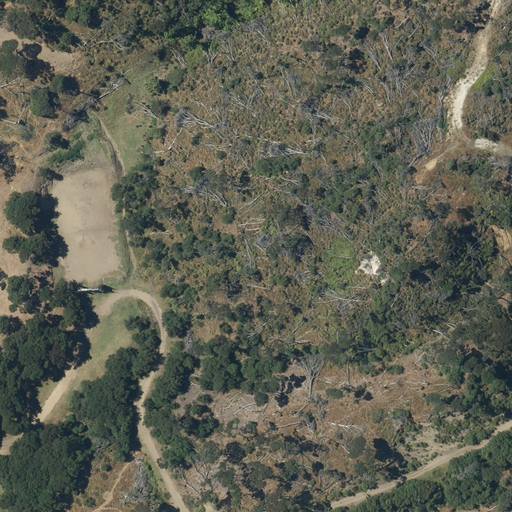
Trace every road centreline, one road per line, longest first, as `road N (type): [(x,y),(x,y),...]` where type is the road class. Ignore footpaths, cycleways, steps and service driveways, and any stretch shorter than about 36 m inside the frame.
road 1 (track): [(0,464),(27,412),(128,320),(174,338),(135,435),(162,511)]
road 2 (track): [(317,511),(445,466),(511,429)]
